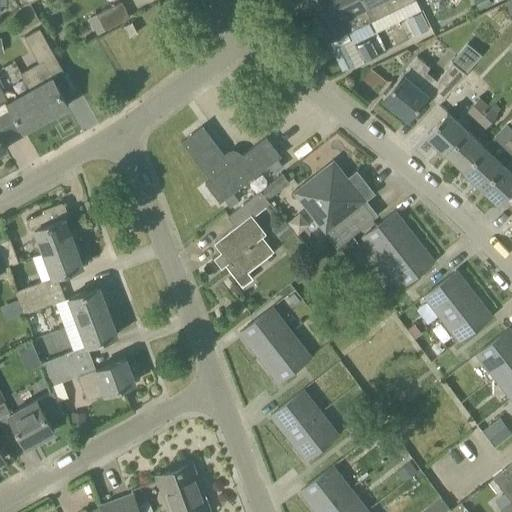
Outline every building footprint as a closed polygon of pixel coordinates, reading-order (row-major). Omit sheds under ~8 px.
[(306,0),(327,40),(348,30),(349,32),(413,0),(306,0)] [(489,0),(474,0),(480,10),(492,3),(489,0)] [(105,30),(129,17),(121,1),(96,14),(105,30)] [(421,10),(408,17),(416,34),(429,27),(421,10)] [(124,26),(129,36),(134,34),(137,32),(132,22),(124,26)] [(46,118),(68,105),(53,78),(64,72),(40,28),(25,37),(40,64),(22,74),(30,89),(46,118)] [(438,104),(441,101),(465,71),(454,63),(452,60),(437,79),(427,71),(430,67),(416,56),(382,98),(408,118),(427,93),(438,102),(437,103),(438,104)] [(8,101),(0,87),(0,113),(8,127),(18,121),(23,130),(46,118),(30,89),(8,101)] [(467,110),(476,118),(487,105),(479,97),(467,110)] [(485,127),(497,114),(487,105),(476,118),(485,127)] [(465,129),(446,111),(435,123),(436,124),(427,134),(445,152),(465,129)] [(502,164),(511,153),(511,127),(506,122),(484,146),(464,169),(482,186),(502,164)] [(230,163),(202,127),(203,126),(203,125),(181,141),(181,142),(183,141),(211,178),(205,183),(205,184),(207,183),(220,200),(218,201),(219,202),(281,155),(280,154),(278,155),(265,138),(267,137),(266,136),(230,163)] [(484,146),(465,129),(445,152),(464,169),(484,146)] [(353,184),(333,160),(294,192),(312,214),(322,227),(338,246),(375,216),(363,201),(373,192),(361,177),(353,184)] [(510,194),(511,192),(511,172),(502,164),(482,186),(500,203),(509,193),(510,194)] [(267,198),(288,181),(282,173),(261,191),(267,198)] [(267,198),(261,191),(254,196),(253,195),(228,215),(236,226),(214,242),(221,251),(213,257),(214,258),(218,255),(236,279),(274,251),(262,235),(266,232),(252,216),(269,202),(266,198),(267,198)] [(382,261),(414,235),(395,210),(362,236),(382,261)] [(34,229),(43,253),(74,241),(64,217),(48,223),(44,212),(27,218),(29,226),(34,229)] [(401,286),(434,260),(414,235),(382,261),(401,286)] [(0,249),(7,267),(18,262),(9,238),(0,241),(0,249)] [(43,253),(52,277),(57,275),(83,265),(74,241),(43,253)] [(441,318),(474,292),(456,270),(424,295),(441,318)] [(41,280),(39,281),(15,290),(18,299),(19,301),(45,292),(41,280)] [(99,285),(69,297),(78,321),(108,309),(99,285)] [(19,301),(19,302),(24,315),(48,306),(50,305),(45,292),(19,301)] [(458,340),(491,315),(474,292),(441,318),(458,340)] [(18,299),(7,304),(7,305),(11,316),(12,317),(12,319),(24,314),(24,313),(23,312),(19,302),(19,301),(18,299)] [(258,356),(291,331),(272,306),(239,332),(258,356)] [(87,345),(117,334),(108,309),(78,321),(87,345)] [(35,338),(39,347),(68,336),(64,327),(35,338)] [(494,376),(511,361),(511,331),(509,328),(476,353),(494,376)] [(278,381),(310,356),(291,331),(258,356),(278,381)] [(46,373),(78,361),(74,350),(66,353),(41,362),(46,373)] [(126,357),(96,368),(83,373),(80,374),(89,399),(104,393),(135,382),(126,357)] [(46,373),(51,385),(62,381),(74,376),(78,375),(80,374),(83,373),(78,361),(46,373)] [(511,398),(511,396),(511,361),(494,376),(511,398)] [(288,437),(321,411),(303,389),(270,414),(288,437)] [(26,446),(54,431),(48,420),(62,413),(53,390),(8,414),(26,446)] [(498,447),(511,435),(511,425),(496,407),(477,424),(498,447)] [(305,459),(338,434),(321,411),(288,437),(305,459)] [(409,462),(396,473),(403,482),(416,472),(409,462)] [(511,462),(502,470),(511,482),(511,462)] [(170,511),(209,511),(191,463),(157,476),(170,511)] [(315,511),(318,511),(349,488),(332,465),(299,491),(315,511)] [(511,511),(511,482),(502,470),(493,478),(511,500),(499,510),(500,511),(511,511)] [(363,511),(367,510),(349,488),(318,511),(363,511)] [(103,511),(138,511),(132,493),(101,504),(103,511)] [(442,511),(449,508),(442,498),(423,511),(442,511)]
